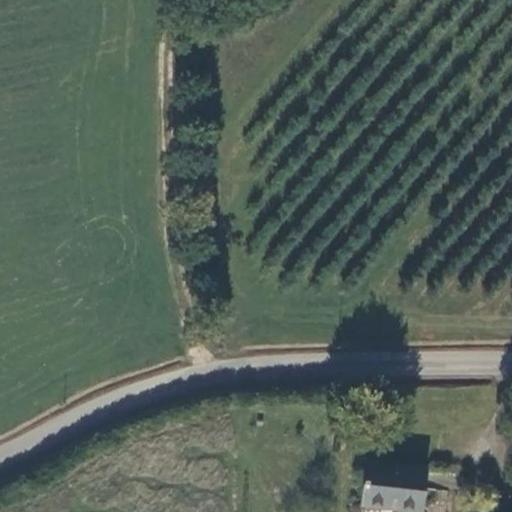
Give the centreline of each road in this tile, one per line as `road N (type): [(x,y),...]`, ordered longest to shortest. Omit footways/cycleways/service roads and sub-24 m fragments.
road 1 (unclassified): [(0,459),(113,402),(205,374),(511,363)]
road 2 (track): [(205,374),(176,225),(166,6)]
